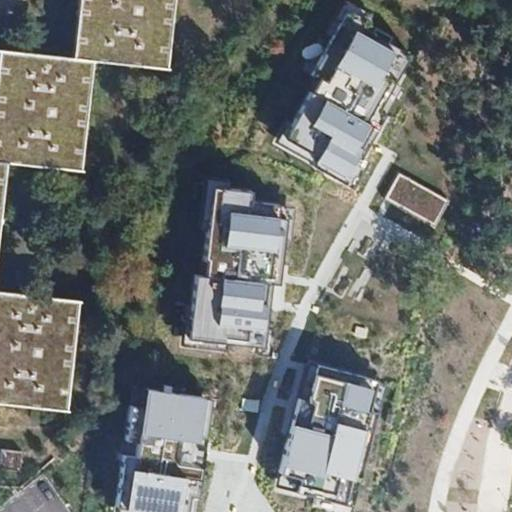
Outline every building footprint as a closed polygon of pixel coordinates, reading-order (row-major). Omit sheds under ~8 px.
[(70,0),(63,61),(89,64),(163,73),(171,0),(70,0)] [(406,60),(342,25),(274,148),(338,183),(406,60)] [(0,165),(3,166),(77,175),(89,64),(63,61),(0,53),(0,165)] [(447,203),(393,178),(382,201),(435,227),(447,203)] [(269,304),(279,208),(244,204),(245,193),(199,188),(182,342),(264,351),(269,304)] [(0,296),(0,408),(62,416),(74,307),(0,296)] [(341,511),(344,511),(379,382),(303,362),(291,405),(268,493),(341,511)] [(186,511),(193,464),(185,463),(187,452),(188,444),(197,445),(199,430),(191,429),(195,401),(137,392),(134,410),(121,408),(116,444),(129,445),(127,461),(116,459),(109,509),(126,511),(186,511)] [(19,459),(0,456),(0,477),(17,479),(19,459)]
